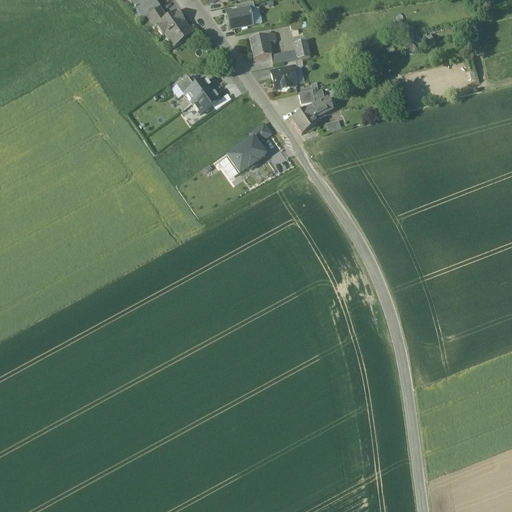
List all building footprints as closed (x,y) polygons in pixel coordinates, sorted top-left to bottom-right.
[(154,3),(151,0),(132,0),(131,1),(130,1),(143,21),(147,19),(159,10),(154,2),(154,3)] [(253,4),(235,8),(236,14),(248,11),(248,12),(254,11),(253,4)] [(163,15),(159,10),(147,19),(150,24),(163,15)] [(236,14),(228,15),(230,24),(227,24),(229,32),(251,27),(248,12),(248,11),(236,14)] [(163,15),(150,24),(154,30),(156,29),(167,21),(163,15)] [(183,24),(181,25),(175,17),(168,23),(167,21),(156,29),(163,39),(167,37),(176,49),(193,38),(183,24)] [(266,38),(249,41),(251,49),(248,50),(248,53),(251,52),(253,61),(270,58),(268,45),(273,44),(272,38),(266,39),(266,38)] [(294,46),(293,47),(295,55),(297,63),(301,62),(309,60),(306,44),(294,46)] [(295,55),(271,60),(272,68),(297,63),(295,55)] [(297,63),(283,66),(285,72),(291,71),(302,68),(301,62),(297,63)] [(285,72),(270,75),(274,93),(281,91),(281,93),(289,92),(288,90),(295,88),(291,71),(285,72)] [(187,79),(176,88),(183,98),(184,97),(194,90),(187,79)] [(194,90),(184,97),(191,107),(212,93),(204,83),(194,90)] [(212,93),(191,107),(199,118),(219,104),(212,93)] [(312,95),(314,105),(323,101),(322,93),(312,95)] [(312,94),(298,97),(300,108),(314,105),(312,95),(312,94)] [(326,102),(306,112),(290,123),(301,138),(316,127),(314,123),(332,114),(326,102)] [(338,124),(325,127),(328,136),(341,133),(338,124)] [(263,127),(249,137),(252,142),(253,141),(255,145),(259,142),(260,144),(271,137),(263,127)] [(227,160),(239,176),(248,170),(248,171),(256,165),(256,164),(265,158),(255,145),(253,141),(252,142),(227,160)]
